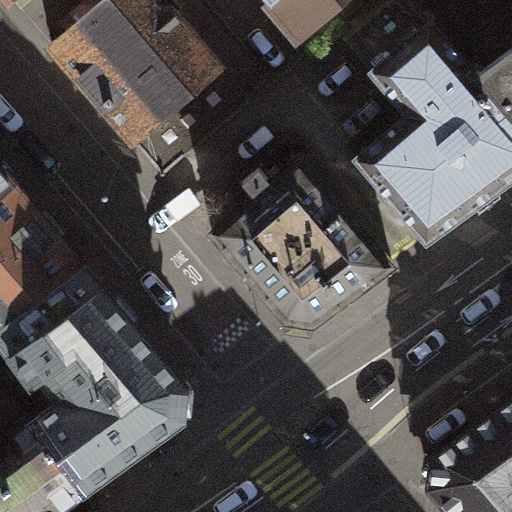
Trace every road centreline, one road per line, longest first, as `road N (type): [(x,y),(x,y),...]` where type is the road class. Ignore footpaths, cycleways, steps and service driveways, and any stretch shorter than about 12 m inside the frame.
road 1 (residential): [(0,73),(305,436)]
road 2 (tertiary): [(305,436),(511,285)]
road 3 (tertiary): [(202,511),(305,436)]
